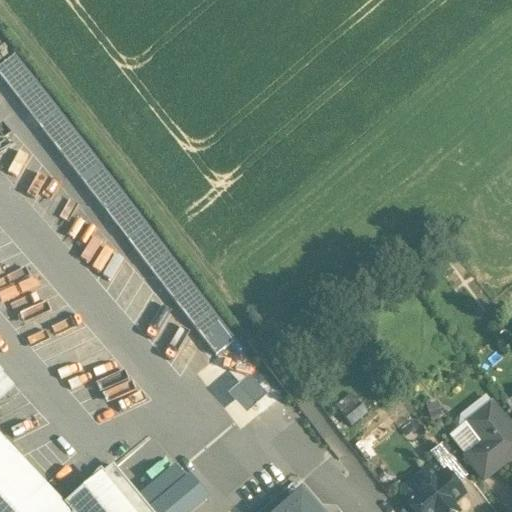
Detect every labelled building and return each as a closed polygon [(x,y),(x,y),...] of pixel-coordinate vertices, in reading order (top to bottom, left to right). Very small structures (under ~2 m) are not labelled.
[(233,343),(13,58),(0,68),(0,79),(215,357),(233,343)] [(251,382),(235,397),(248,411),(265,396),(251,382)] [(511,456),(511,431),(482,395),(457,415),(479,442),(467,452),(487,477),(511,456)] [(350,397),(335,409),(350,428),(365,416),(350,397)] [(0,439),(0,511),(66,511),(63,508),(0,439)] [(465,475),(443,447),(431,456),(434,461),(445,474),(445,473),(454,484),(461,479),(465,475)] [(434,461),(400,488),(400,494),(407,503),(445,474),(434,461)] [(149,511),(148,510),(112,467),(63,508),(66,511),(149,511)] [(173,472),(144,496),(152,506),(181,481),(173,472)] [(445,474),(407,503),(414,511),(454,511),(455,511),(450,505),(463,496),(454,484),(445,473),(445,474)] [(187,478),(148,510),(149,511),(190,511),(205,500),(187,478)] [(315,511),(300,495),(280,511),(315,511)]
